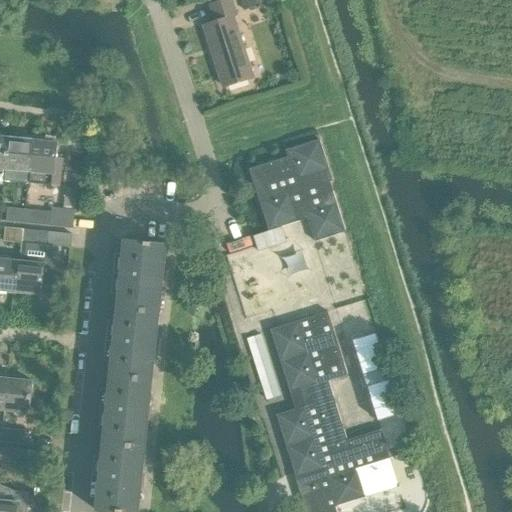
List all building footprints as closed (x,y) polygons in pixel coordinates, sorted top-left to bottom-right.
[(204,27),(219,75),(224,88),(253,79),(249,65),(234,18),(236,17),(230,0),(225,0),(210,5),(216,24),(204,27)] [(240,0),(244,10),(255,6),(253,0),(240,0)] [(8,138),(4,170),(5,170),(4,181),(27,183),(32,136),(23,135),(22,140),(8,138)] [(32,136),(27,183),(59,187),(62,159),(55,159),(56,144),(40,142),(41,137),(32,136)] [(288,157),(250,170),(269,231),(300,221),(299,218),(307,215),(308,219),(315,242),(346,232),(330,183),(334,182),(320,140),(286,151),(288,157)] [(24,209),(8,208),(6,222),(23,223),(24,209)] [(24,209),(23,223),(50,226),(71,229),(73,215),(73,211),(52,209),(51,212),(24,209)] [(22,229),(6,228),(4,242),(21,243),(22,229)] [(282,228),(253,237),(257,247),(258,252),(287,243),(282,228)] [(49,232),(22,229),(21,243),(48,246),(49,232)] [(125,242),(118,309),(158,313),(165,246),(125,242)] [(16,293),(40,295),(43,266),(52,267),(54,246),(22,243),(20,262),(19,262),(16,293)] [(0,260),(0,291),(16,293),(19,262),(0,260)] [(118,309),(111,376),(111,377),(151,381),(158,313),(118,309)] [(276,414),(296,478),(295,478),(306,511),(337,511),(336,507),(399,486),(381,429),(347,440),(329,381),(347,376),(327,312),(270,330),(290,393),(291,393),(296,408),(276,414)] [(378,346),(356,352),(378,421),(399,415),(401,414),(379,345),(378,346)] [(7,375),(4,410),(28,413),(31,382),(16,381),(16,376),(7,375)] [(151,381),(111,377),(104,444),(144,448),(151,381)] [(2,428),(0,442),(27,445),(28,431),(2,428)] [(104,444),(97,511),(100,511),(137,511),(144,448),(104,444)] [(0,448),(0,462),(24,465),(26,452),(0,448)] [(0,511),(25,511),(28,493),(11,491),(9,491),(0,490),(0,511)]
